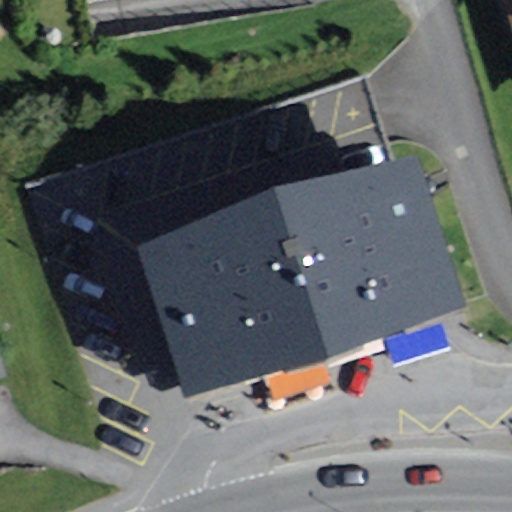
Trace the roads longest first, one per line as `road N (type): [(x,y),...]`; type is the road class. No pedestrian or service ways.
road 1 (secondary): [(511,490),(421,481),(323,490),(232,511)]
road 2 (residential): [(434,0),(511,263)]
